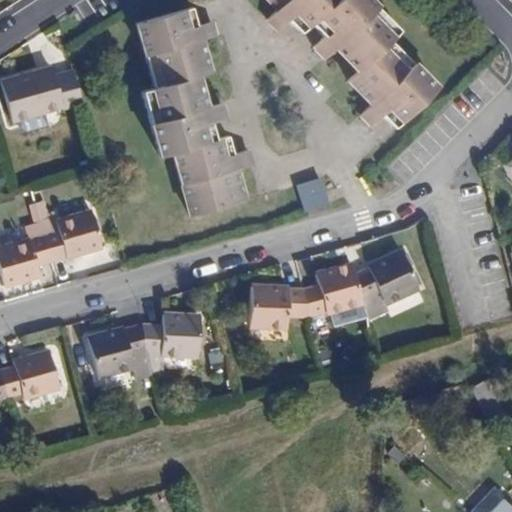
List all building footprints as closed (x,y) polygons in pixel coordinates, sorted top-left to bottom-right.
[(310,23),(334,0),(268,0),(275,7),(265,18),(270,23),(277,29),(286,18),(300,33),(310,23)] [(365,0),(334,0),(310,23),(323,37),(313,46),(319,52),(325,58),(334,50),(357,73),(392,40),(398,33),(365,0)] [(152,85),(194,73),(208,69),(199,34),(211,31),(209,24),(208,17),(195,20),(190,4),(134,20),(152,85)] [(438,86),(392,40),(357,73),(349,82),(373,105),(363,116),(369,123),(375,129),(385,119),(395,129),(438,86)] [(81,107),(70,69),(52,74),(49,67),(0,80),(0,86),(9,119),(59,105),(61,113),(81,107)] [(203,106),(194,73),(152,85),(138,88),(157,154),(171,151),(213,139),(208,121),(222,117),(220,110),(218,102),(203,106)] [(228,136),(213,139),(171,151),(190,217),(246,201),(237,169),(251,165),(249,158),(246,150),(233,153),(228,136)] [(42,233),(49,260),(100,246),(89,210),(55,220),(57,228),(42,233)] [(34,264),(49,260),(42,233),(0,245),(0,279),(1,284),(37,274),(34,264)] [(402,252),(353,275),(361,302),(380,294),(385,304),(419,288),(402,252)] [(353,275),(351,266),(315,277),(316,285),(302,288),(307,318),(361,302),(353,275)] [(307,318),(302,288),(250,286),(249,325),(286,327),(287,317),(307,318)] [(159,325),(141,324),(145,354),(150,372),(160,369),(161,355),(196,357),(199,317),(160,314),(159,325)] [(145,354),(141,324),(87,339),(96,376),(131,366),(135,380),(151,376),(150,372),(145,354)] [(14,366),(0,369),(0,373),(7,397),(22,393),(26,397),(59,387),(47,350),(14,360),(14,366)] [(488,384),(471,389),(479,418),(496,413),(488,384)] [(487,511),(511,511),(511,508),(500,498),(487,511)]
